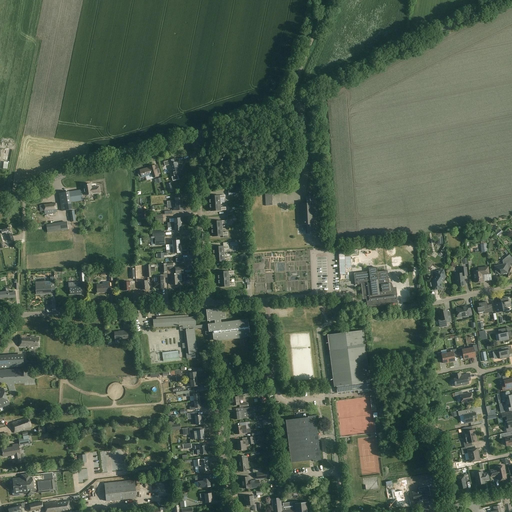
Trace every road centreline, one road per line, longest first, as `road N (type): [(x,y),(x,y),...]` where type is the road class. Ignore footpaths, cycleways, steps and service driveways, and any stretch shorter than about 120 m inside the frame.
road 1 (residential): [(205,304),(267,303),(274,373),(217,393),(231,511)]
road 2 (tertiary): [(291,102),(505,0)]
road 3 (residential): [(23,315),(205,304)]
road 4 (tertiary): [(23,194),(82,166),(195,136)]
road 5 (residential): [(205,304),(195,136)]
road 6 (residential): [(23,315),(23,194)]
